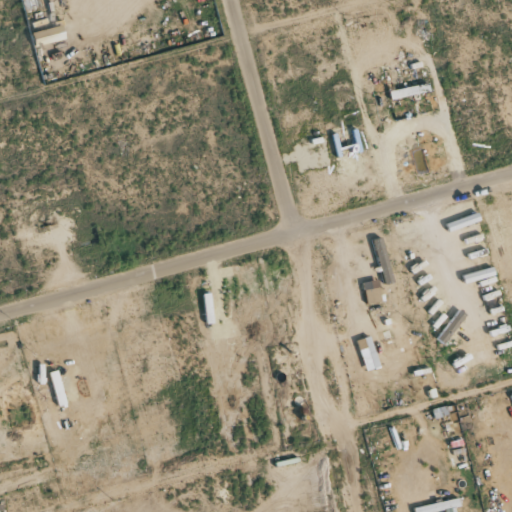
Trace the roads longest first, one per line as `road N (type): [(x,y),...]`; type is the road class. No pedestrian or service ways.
road 1 (residential): [(288,238),(0,318)]
road 2 (residential): [(288,238),(224,0)]
road 3 (residential): [(288,238),(511,174)]
